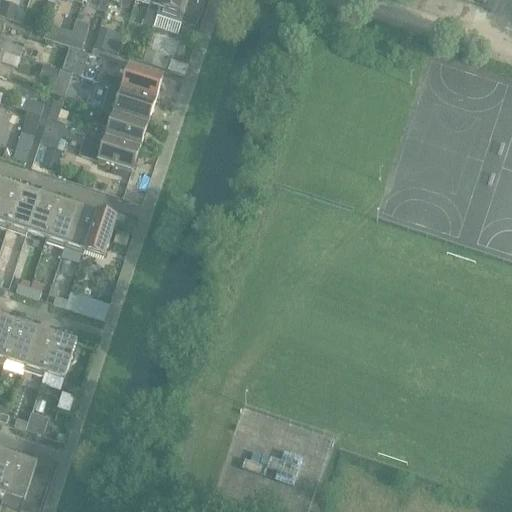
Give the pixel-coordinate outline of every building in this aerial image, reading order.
[(0,0),(0,16),(14,21),(19,6),(0,0)] [(157,16),(161,0),(135,0),(135,2),(149,7),(142,27),(152,30),(157,16)] [(161,0),(157,16),(166,19),(168,13),(183,18),(183,17),(198,22),(204,0),(161,0)] [(0,53),(3,55),(20,60),(23,50),(0,43),(0,42),(4,28),(0,26),(0,53)] [(67,47),(69,42),(71,35),(50,28),(46,39),(67,47)] [(84,76),(91,55),(71,49),(64,69),(84,76)] [(155,104),(163,79),(129,68),(125,83),(106,77),(103,87),(111,89),(155,104)] [(67,101),(75,79),(61,74),(53,96),(67,101)] [(148,127),(155,104),(111,89),(103,113),(114,117),(148,127)] [(40,118),(44,107),(28,102),(25,113),(40,118)] [(27,116),(22,132),(35,136),(40,120),(27,116)] [(140,152),(148,127),(114,117),(109,131),(103,129),(103,130),(87,125),(84,132),(100,138),(100,139),(140,152)] [(57,152),(60,142),(43,137),(40,146),(57,152)] [(132,176),(140,152),(100,139),(97,149),(103,151),(98,165),(132,176)] [(99,175),(94,188),(116,196),(121,183),(99,175)] [(0,225),(8,228),(21,190),(2,183),(0,188),(0,225)] [(27,234),(40,196),(21,190),(8,228),(27,234)] [(47,240),(59,202),(40,196),(27,234),(43,239),(42,245),(40,244),(38,252),(43,253),(47,240)] [(66,247),(78,209),(59,202),(47,240),(66,247)] [(85,253),(98,215),(78,209),(66,247),(85,253)] [(104,259),(117,221),(98,215),(85,253),(82,260),(86,261),(88,254),(104,259)] [(27,299),(30,291),(18,287),(16,295),(27,299)] [(39,303),(41,295),(30,291),(27,299),(39,303)] [(67,303),(64,311),(104,324),(109,310),(70,297),(67,303)] [(55,300),(53,307),(64,311),(67,303),(55,300)] [(0,360),(6,363),(19,324),(0,318),(0,319),(0,360)] [(26,369),(38,330),(19,324),(6,363),(26,369)] [(44,375),(57,337),(38,330),(26,369),(44,375)] [(64,381),(77,343),(57,337),(44,375),(64,381)] [(57,410),(69,414),(74,399),(62,395),(57,410)] [(25,433),(28,425),(16,422),(14,429),(25,433)] [(37,437),(39,429),(28,425),(25,433),(37,437)] [(0,495),(5,497),(18,458),(0,452),(0,495)] [(39,511),(50,481),(33,476),(37,465),(18,458),(5,497),(24,503),(21,511),(39,511)] [(11,511),(14,505),(5,502),(1,511),(11,511)]
